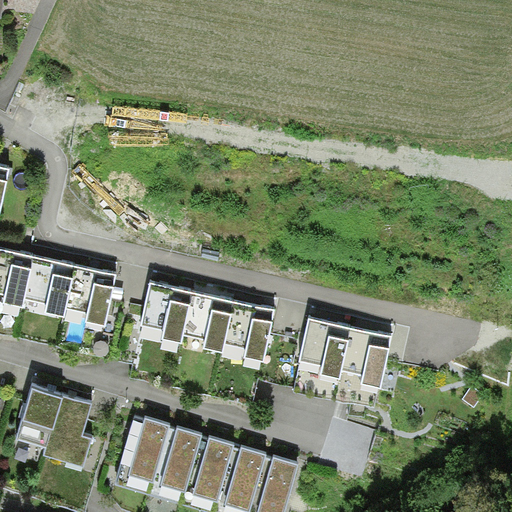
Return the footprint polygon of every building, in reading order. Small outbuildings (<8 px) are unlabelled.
[(0,204),(8,166),(0,163),(0,204)] [(117,275),(0,247),(0,300),(107,324),(117,275)] [(273,308),(147,279),(136,334),(263,361),(273,308)] [(389,334),(307,318),(295,366),(379,387),(389,334)] [(41,449),(84,461),(92,430),(81,427),(90,396),(31,380),(16,431),(44,439),(41,449)] [(146,416),(128,471),(261,511),(280,511),(296,462),(146,416)]
